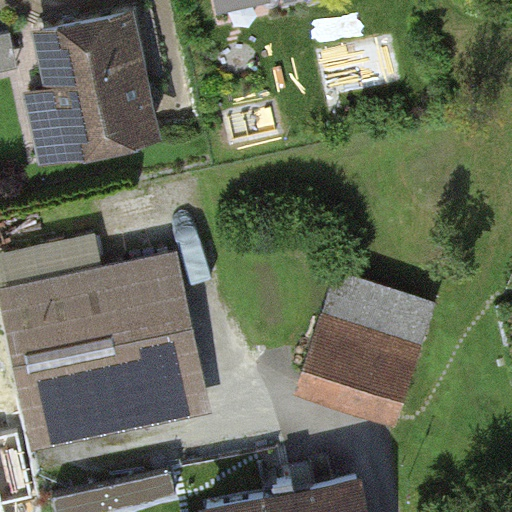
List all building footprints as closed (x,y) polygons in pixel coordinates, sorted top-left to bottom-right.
[(227,0),(231,17),(284,7),(282,0),(227,0)] [(170,144),(144,13),(50,32),(62,92),(38,97),(52,167),(170,144)] [(0,64),(18,62),(13,24),(0,25),(0,64)] [(0,290),(34,448),(221,409),(188,250),(0,290)] [(336,276),(302,375),(397,408),(431,308),(336,276)] [(209,504),(210,511),(366,511),(358,473),(209,504)] [(116,476),(56,489),(60,511),(74,511),(121,502),(116,476)]
